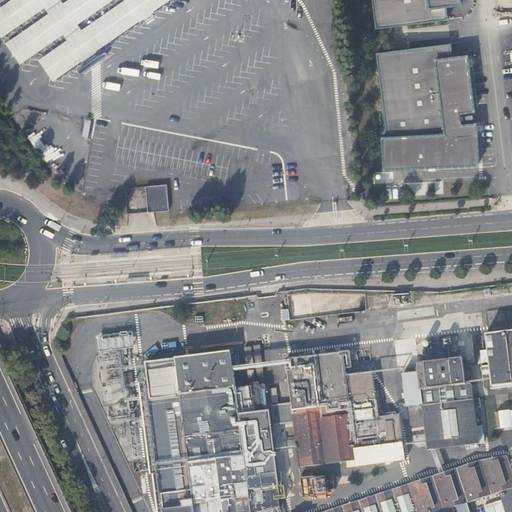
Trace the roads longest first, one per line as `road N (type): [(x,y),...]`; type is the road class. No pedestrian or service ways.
road 1 (secondary): [(511,222),(105,244),(39,233)]
road 2 (secondary): [(62,298),(511,255)]
road 3 (motorway): [(50,511),(0,400)]
